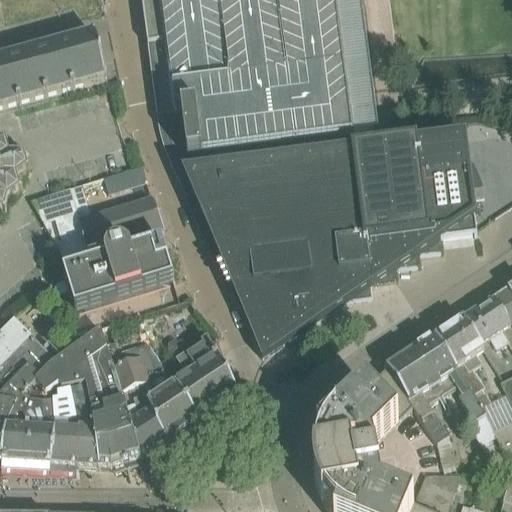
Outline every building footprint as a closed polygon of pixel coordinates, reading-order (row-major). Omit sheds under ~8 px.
[(141,0),(148,50),(149,50),(148,50),(149,51),(156,51),(165,119),(165,124),(166,129),(167,133),(168,138),(169,142),(171,147),(174,156),(178,165),(355,142),(336,0),(141,0)] [(263,362),(350,305),(373,302),(371,291),(372,291),(372,289),(372,288),(395,285),(395,286),(397,285),(396,278),(396,277),(395,274),(419,271),(418,259),(421,259),(442,256),(441,245),(443,245),(444,245),(475,241),(477,241),(476,234),(465,142),(417,148),(398,151),(380,153),(379,148),(378,139),(360,0),(336,0),(355,142),(178,165),(187,186),(216,255),(217,254),(225,272),(219,273),(226,290),(231,289),(263,362)] [(0,112),(107,83),(95,38),(0,64),(0,112)] [(0,213),(2,213),(5,216),(8,214),(5,211),(8,201),(19,193),(22,195),(24,192),(20,191),(16,179),(26,172),(30,173),(31,171),(27,169),(24,159),(26,156),(24,154),(21,157),(9,157),(6,145),(8,142),(6,140),(3,143),(0,143),(0,213)] [(139,172),(132,174),(120,178),(125,192),(147,185),(143,171),(139,172)] [(54,199),(32,205),(65,266),(70,265),(88,259),(79,224),(92,221),(83,190),(79,191),(79,190),(77,191),(71,193),(69,193),(69,194),(64,195),(61,196),(62,196),(56,198),(54,198),(54,199)] [(92,221),(79,224),(88,259),(146,241),(165,235),(152,202),(92,221)] [(73,276),(64,278),(76,317),(95,311),(174,287),(168,268),(168,266),(159,268),(153,252),(150,253),(146,241),(88,259),(70,265),(73,276)] [(511,291),(494,303),(511,329),(511,291)] [(463,323),(481,350),(490,344),(497,355),(508,347),(511,354),(511,329),(494,303),(463,323)] [(15,322),(0,336),(0,369),(30,338),(15,322)] [(473,375),(481,370),(476,361),(484,355),(481,350),(463,323),(453,330),(435,342),(474,400),(481,413),(492,408),(483,395),(485,394),(473,375)] [(49,371),(36,385),(46,396),(59,387),(62,391),(86,385),(96,430),(94,430),(99,473),(113,474),(140,465),(141,465),(121,397),(121,396),(113,371),(109,359),(101,333),(97,336),(98,338),(67,361),(66,359),(65,359),(62,361),(57,365),(49,371)] [(36,385),(49,371),(57,365),(30,338),(0,369),(0,466),(2,467),(6,431),(20,399),(24,396),(36,385)] [(224,414),(222,411),(223,411),(222,411),(239,400),(221,365),(225,363),(219,348),(218,348),(218,350),(211,353),(207,343),(204,339),(186,350),(182,343),(177,346),(173,345),(168,348),(167,352),(168,353),(167,354),(171,359),(161,366),(200,426),(215,416),(217,419),(224,414)] [(413,356),(442,403),(457,394),(462,402),(459,403),(476,429),(486,423),(481,413),(474,400),(435,342),(413,356)] [(117,357),(109,359),(113,371),(140,362),(148,387),(146,388),(142,389),(145,401),(155,427),(168,447),(200,426),(161,366),(149,347),(138,351),(136,352),(117,357)] [(413,356),(386,374),(387,376),(413,414),(438,451),(449,444),(427,412),(442,403),(413,356)] [(140,362),(113,371),(121,396),(121,397),(141,465),(168,447),(155,427),(145,401),(142,389),(146,388),(148,387),(140,362)] [(410,511),(395,505),(383,500),(373,451),(382,441),(394,429),(413,414),(387,376),(364,399),(352,410),(333,428),(331,431),(329,434),(326,437),(324,440),(323,443),(321,446),(322,446),(320,451),(318,455),(317,459),(316,464),(315,464),(314,467),(314,472),(314,477),(314,480),(315,486),(315,489),(317,494),(317,496),(318,499),(320,504),(322,506),(324,509),(325,509),(326,511),(451,511),(461,483),(427,483),(418,506),(435,511),(410,511)] [(511,384),(503,389),(508,401),(511,409),(511,384)] [(79,435),(77,471),(99,473),(94,430),(91,430),(83,392),(71,395),(79,435)] [(55,439),(53,470),(77,471),(79,435),(71,395),(60,397),(50,401),(54,406),(55,422),(55,439)] [(6,431),(2,467),(8,467),(27,468),(28,468),(29,468),(31,438),(31,430),(36,411),(41,411),(40,408),(33,407),(24,396),(20,399),(6,431)] [(31,430),(31,438),(29,468),(53,470),(55,439),(55,422),(54,406),(40,408),(41,411),(36,411),(31,430)] [(476,429),(470,433),(476,442),(491,432),(486,423),(476,429)] [(511,511),(511,427),(493,437),(496,442),(511,472),(511,478),(502,511),(511,511)] [(491,432),(476,442),(481,451),(496,442),(493,437),(491,432)]
